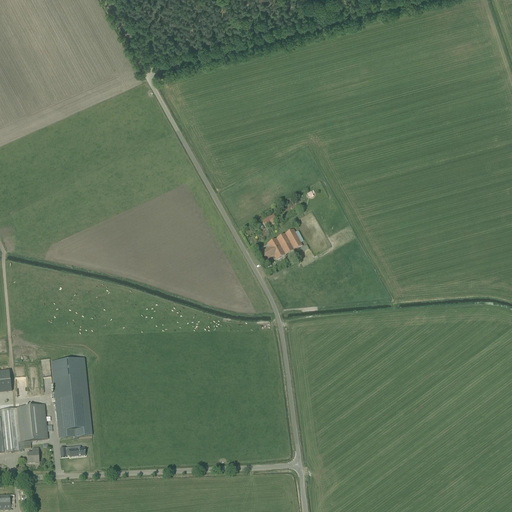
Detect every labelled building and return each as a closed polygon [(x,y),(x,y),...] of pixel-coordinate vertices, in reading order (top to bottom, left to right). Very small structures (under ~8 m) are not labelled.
[(262,221),(266,227),(269,226),(269,227),(274,224),(273,223),(276,222),(273,216),(262,221)] [(293,230),(271,242),(267,245),(269,248),(260,253),(265,262),(272,258),(274,261),(275,260),(276,261),(280,259),(302,247),(293,230)] [(64,361),(51,363),(59,439),(76,437),(91,436),(92,436),(85,359),(65,361),(64,361)] [(0,371),(0,392),(11,391),(10,371),(0,371)] [(19,409),(17,409),(20,443),(30,442),(48,441),(45,406),(19,409)] [(0,454),(23,452),(23,450),(31,449),(30,442),(20,443),(17,409),(0,410),(0,454)] [(69,450),(66,451),(67,457),(70,457),(70,458),(86,457),(85,449),(80,449),(80,448),(75,448),(75,450),(69,450)] [(38,450),(32,450),(33,455),(28,455),(28,464),(39,463),(39,458),(38,450)] [(15,509),(15,501),(14,496),(0,496),(0,511),(10,511),(10,509),(15,509)]
